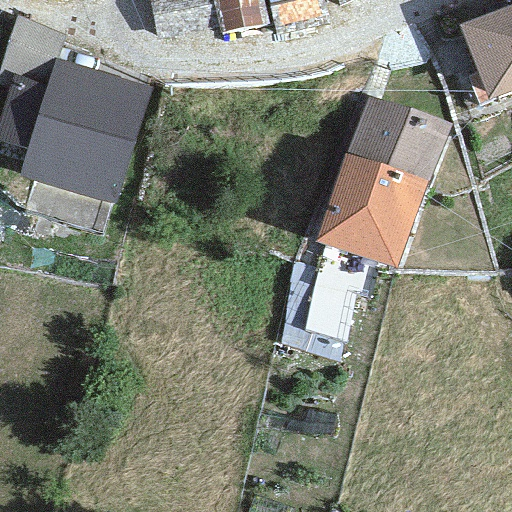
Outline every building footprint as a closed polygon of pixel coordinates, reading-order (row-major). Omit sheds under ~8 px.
[(230,0),(219,4),(233,42),(316,11),(311,0),(230,0)] [(202,2),(140,8),(144,49),(206,43),(202,2)] [(511,27),(465,43),(489,116),(511,108),(511,27)] [(0,75),(10,78),(17,56),(29,60),(34,44),(0,33),(0,75)] [(0,170),(73,193),(107,85),(29,60),(17,56),(10,78),(0,109),(0,170)] [(424,131),(333,105),(318,161),(387,180),(409,186),(424,131)] [(387,180),(318,161),(296,241),(365,261),(387,180)] [(312,329),(355,335),(364,266),(322,260),(312,329)] [(302,265),(284,341),(345,356),(348,340),(304,330),(318,269),(302,265)]
